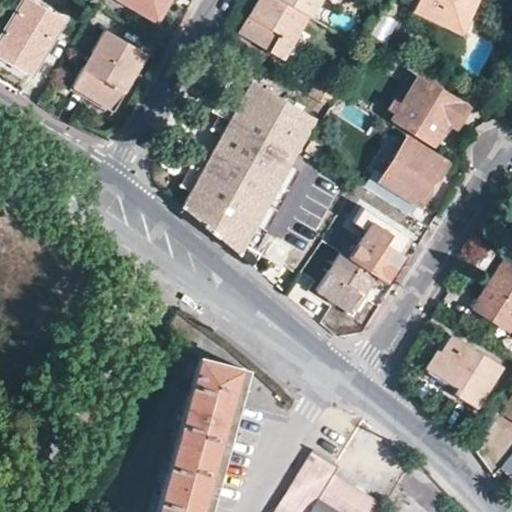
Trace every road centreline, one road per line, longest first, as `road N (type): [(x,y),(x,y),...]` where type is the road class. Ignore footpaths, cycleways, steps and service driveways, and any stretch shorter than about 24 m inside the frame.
road 1 (residential): [(344,373),(101,198)]
road 2 (residential): [(344,373),(372,357),(503,153)]
road 3 (residential): [(215,0),(101,198)]
road 4 (residential): [(492,511),(413,425),(344,373)]
road 5 (residential): [(247,511),(344,373)]
road 6 (residential): [(82,184),(79,152),(0,105)]
